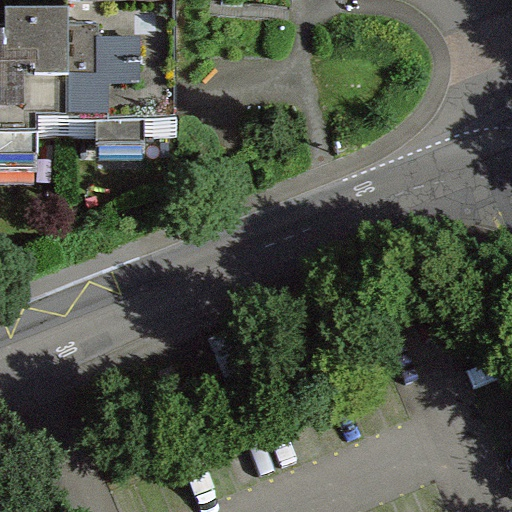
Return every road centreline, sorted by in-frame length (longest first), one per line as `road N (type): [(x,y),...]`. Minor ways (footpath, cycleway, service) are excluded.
road 1 (residential): [(0,358),(393,197),(504,179)]
road 2 (residential): [(504,179),(478,0)]
